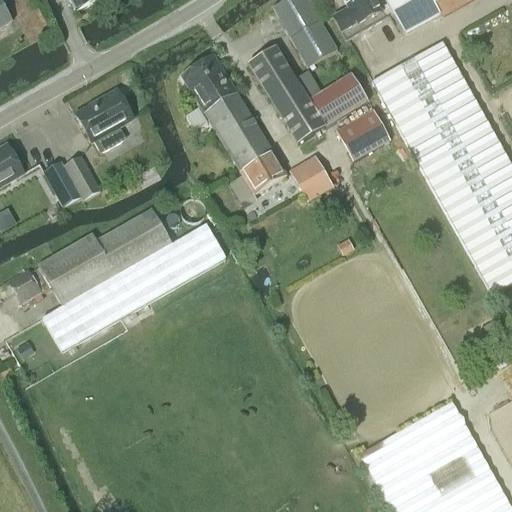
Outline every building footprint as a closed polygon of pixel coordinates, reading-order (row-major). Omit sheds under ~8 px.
[(116,0),(115,0),(67,0),(74,14),(104,0),(106,5),(116,0)] [(304,0),(291,0),(272,12),(306,71),(336,54),(304,0)] [(340,0),(347,12),(331,20),(344,43),(383,21),(370,0),(340,0)] [(442,22),(479,1),(478,0),(381,0),(403,37),(439,17),(442,22)] [(0,30),(10,24),(0,7),(0,30)] [(511,170),(441,45),(371,85),(491,298),(511,286),(511,170)] [(246,68),(296,149),(367,106),(349,78),(319,97),(306,75),(293,82),(274,51),(246,68)] [(213,60),(179,80),(198,110),(183,119),(192,133),(207,124),(239,176),(271,157),(234,95),(213,60)] [(132,121),(116,94),(75,117),(90,145),(92,145),(99,157),(125,143),(118,130),(132,121)] [(351,166),(389,145),(371,114),(334,135),(351,166)] [(0,152),(0,189),(22,176),(7,149),(0,152)] [(241,181),(229,188),(240,207),(285,179),(271,157),(239,176),(241,181)] [(99,194),(80,159),(62,169),(80,200),(82,204),(99,194)] [(306,205),(329,192),(311,160),(288,173),(306,205)] [(43,176),(63,210),(80,200),(62,169),(60,165),(43,176)] [(149,212),(95,244),(91,237),(37,268),(38,270),(29,275),(41,296),(50,291),(61,310),(41,322),(61,356),(224,262),(205,228),(170,248),(149,212)] [(342,257),(351,252),(346,243),(338,248),(342,257)] [(27,274),(7,285),(19,306),(39,295),(27,274)] [(30,357),(24,347),(16,352),(22,362),(30,357)] [(384,511),(510,511),(451,406),(355,459),(384,511)]
